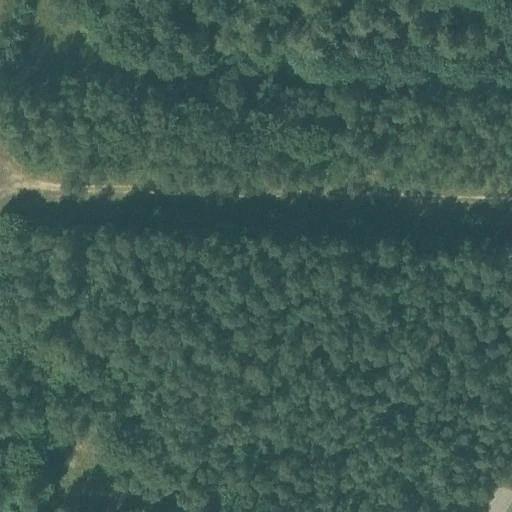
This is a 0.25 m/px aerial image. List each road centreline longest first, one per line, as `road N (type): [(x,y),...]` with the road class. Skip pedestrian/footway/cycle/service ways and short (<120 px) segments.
road 1 (track): [(511,199),(0,192)]
road 2 (track): [(172,511),(147,487),(30,511)]
